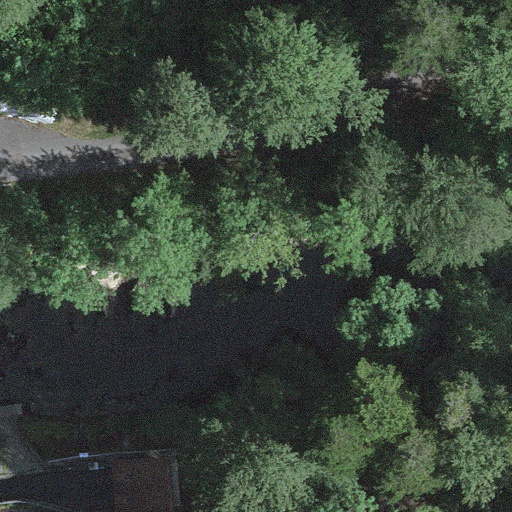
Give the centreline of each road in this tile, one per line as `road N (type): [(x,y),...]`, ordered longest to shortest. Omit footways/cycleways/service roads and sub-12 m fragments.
road 1 (unclassified): [(0,173),(219,142),(342,109),(403,83),(511,12)]
road 2 (unclassified): [(360,511),(511,477)]
